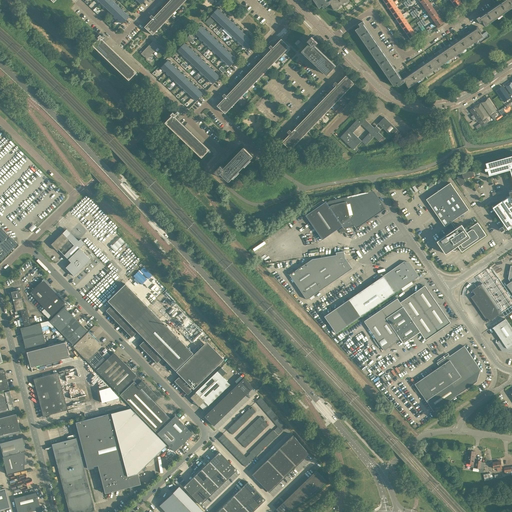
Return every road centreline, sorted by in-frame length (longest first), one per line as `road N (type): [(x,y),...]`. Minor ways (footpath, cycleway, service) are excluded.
road 1 (tertiary): [(376,472),(195,265),(0,64)]
road 2 (unclassified): [(128,511),(204,430),(25,245)]
road 3 (unclassified): [(54,511),(0,301)]
road 4 (residential): [(332,39),(371,10),(403,58),(490,0)]
road 5 (unclassified): [(25,245),(75,196),(0,121)]
road 6 (residential): [(207,104),(301,7)]
road 7 (residential): [(258,152),(349,57)]
